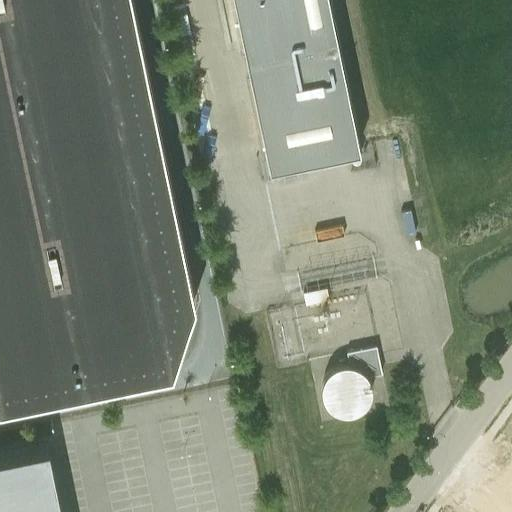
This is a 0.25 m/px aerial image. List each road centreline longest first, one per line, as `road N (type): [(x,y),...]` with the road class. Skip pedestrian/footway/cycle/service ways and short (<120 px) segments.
road 1 (unknown): [(202,0),(239,185),(253,211),(345,211),(373,222),(395,248),(445,468)]
road 2 (unclassified): [(411,511),(511,380)]
